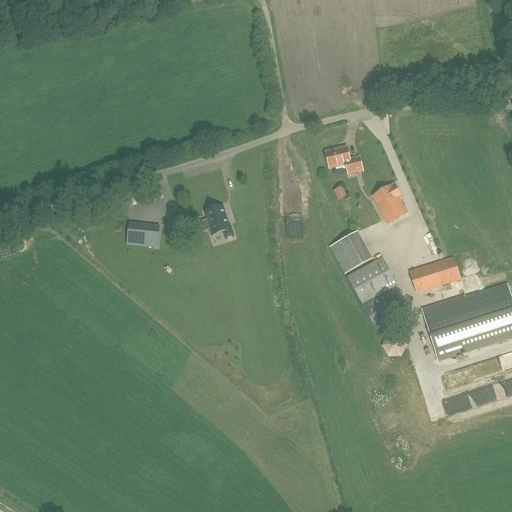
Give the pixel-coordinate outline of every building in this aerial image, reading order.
[(347,148),(326,152),(330,169),(346,165),(349,175),(363,172),(359,158),(350,160),(347,148)] [(372,197),(387,225),(407,213),(400,199),(402,198),(395,185),(372,197)] [(330,190),(335,201),(344,197),(339,186),(330,190)] [(154,188),(148,191),(152,200),(158,198),(154,188)] [(223,207),(205,212),(207,220),(208,222),(208,221),(210,228),(210,229),(210,230),(212,237),(224,233),(226,239),(228,239),(232,238),(234,237),(230,225),(228,225),(224,211),(222,212),(221,208),(223,207)] [(129,224),(127,245),(148,247),(150,226),(129,224)] [(326,245),(340,274),(368,261),(354,232),(326,245)] [(383,259),(347,278),(362,305),(397,286),(383,259)] [(454,259),(410,273),(417,294),(460,280),(454,259)] [(511,300),(508,288),(423,314),(438,360),(511,336),(511,300)] [(402,309),(392,290),(362,306),(372,325),(402,309)] [(401,357),(401,336),(380,337),(381,358),(401,357)]
